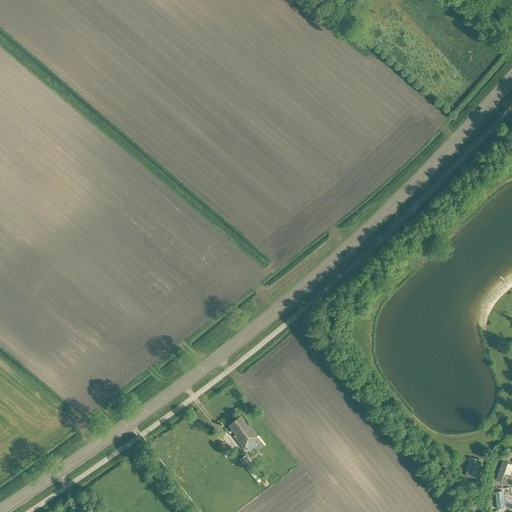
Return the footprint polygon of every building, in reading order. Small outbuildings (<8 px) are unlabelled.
[(261,435),(259,437),(250,425),(248,427),(241,418),(229,427),(236,436),(234,437),(244,449),(245,447),(249,452),(253,449),(256,452),(266,445),(263,441),(265,439),(261,435)] [(240,461),(256,481),(261,478),(244,457),(240,461)] [(469,458),(466,477),(479,480),(483,461),(469,458)] [(511,462),(505,461),(499,480),(506,482),(508,473),(511,474),(511,462)] [(507,491),(498,491),(499,508),(507,508),(507,491)]
